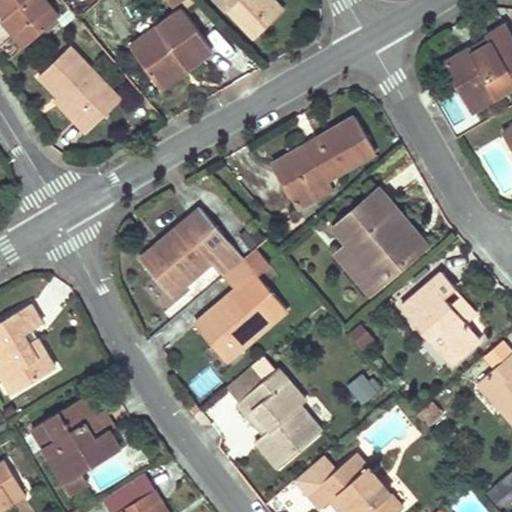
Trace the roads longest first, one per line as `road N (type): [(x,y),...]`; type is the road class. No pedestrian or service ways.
road 1 (residential): [(63,217),(366,39)]
road 2 (residential): [(241,511),(157,407),(63,217)]
road 3 (residential): [(366,39),(461,208),(508,251)]
road 4 (residential): [(63,217),(0,111)]
